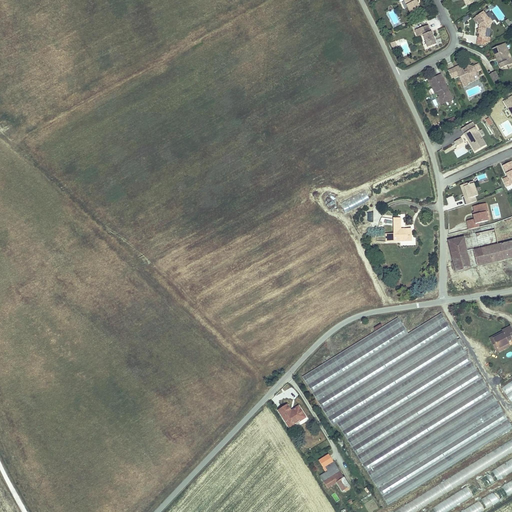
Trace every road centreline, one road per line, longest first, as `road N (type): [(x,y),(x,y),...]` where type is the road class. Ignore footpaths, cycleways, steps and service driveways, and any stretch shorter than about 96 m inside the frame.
road 1 (unclassified): [(443,303),(346,319),(157,511)]
road 2 (unclassified): [(438,182),(443,303)]
